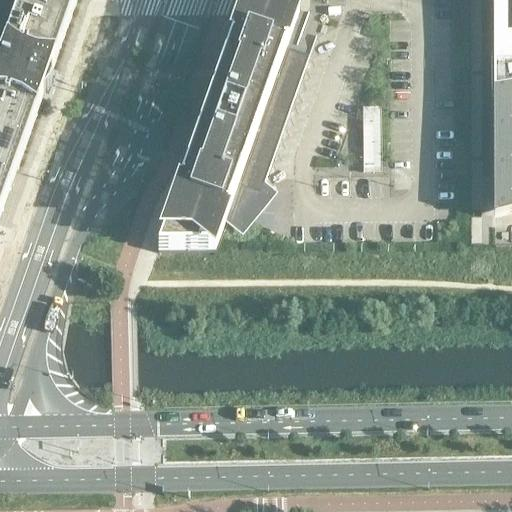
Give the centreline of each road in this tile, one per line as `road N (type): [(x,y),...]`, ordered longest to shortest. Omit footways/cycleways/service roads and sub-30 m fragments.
road 1 (primary): [(7,483),(511,473)]
road 2 (primary): [(511,420),(26,427)]
road 3 (tertiary): [(26,427),(53,307),(89,217),(152,102),(190,0)]
road 4 (tertiary): [(137,0),(108,101),(0,374)]
